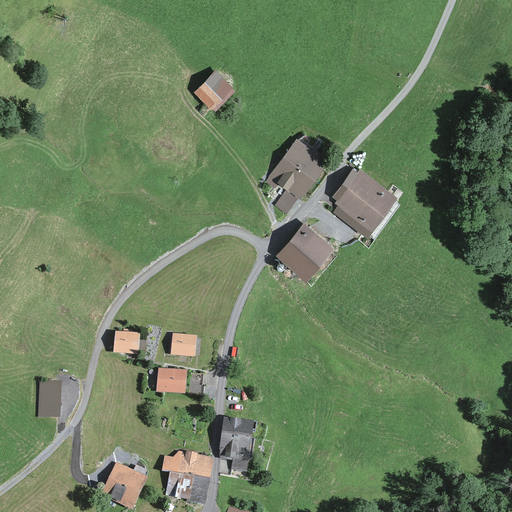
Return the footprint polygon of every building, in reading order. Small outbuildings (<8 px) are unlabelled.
[(232,90),(215,73),(207,82),(224,98),(232,90)] [(198,91),(215,107),(224,98),(207,82),(198,91)] [(323,158),(297,140),(285,156),(311,175),(323,158)] [(278,179),(299,193),(311,175),(285,156),(272,174),(273,174),(267,182),(273,186),(278,179)] [(360,175),(341,201),(335,210),(367,233),(392,199),(390,197),(360,175)] [(287,189),(275,204),(285,212),(297,196),(287,189)] [(305,229),(283,254),(306,273),(327,248),(305,229)] [(119,335),(118,351),(134,353),(135,337),(130,336),(130,331),(125,331),(124,336),(119,335)] [(171,337),(170,353),(191,355),(193,339),(171,337)] [(160,380),(160,389),(182,392),(184,374),(166,372),(165,381),(160,380)] [(203,395),(204,385),(203,384),(204,374),(190,373),(188,394),(203,395)] [(59,382),(41,382),(41,414),(59,414),(59,382)] [(231,424),(224,423),(222,434),(248,438),(250,423),(232,420),(231,424)] [(232,468),(243,470),(248,438),(222,434),(221,449),(227,450),(226,459),(233,460),(232,468)] [(166,458),(163,472),(172,473),(175,474),(204,479),(209,458),(195,455),(179,452),(178,460),(166,458)] [(104,494),(129,506),(146,472),(135,467),(133,473),(118,466),(104,494)] [(205,494),(202,494),(204,479),(175,474),(172,473),(168,494),(189,498),(189,501),(203,503),(205,494)]
